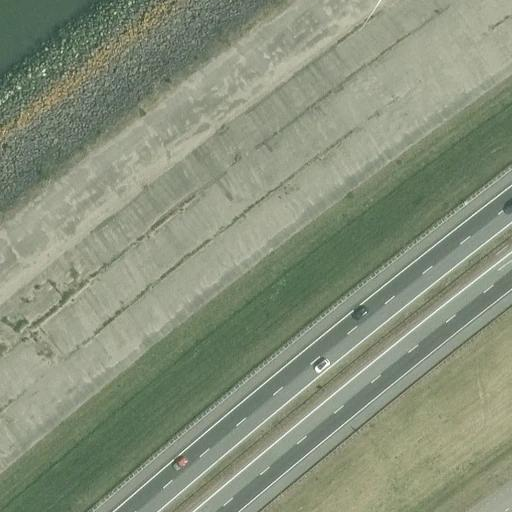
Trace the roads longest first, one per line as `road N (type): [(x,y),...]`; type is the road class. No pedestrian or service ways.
road 1 (trunk): [(511,206),(137,511)]
road 2 (trunk): [(218,511),(511,269)]
